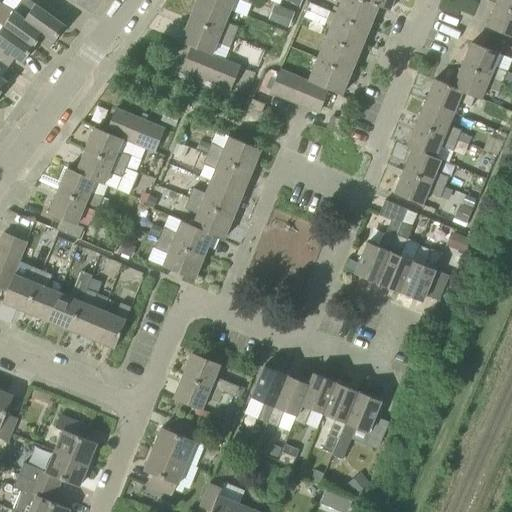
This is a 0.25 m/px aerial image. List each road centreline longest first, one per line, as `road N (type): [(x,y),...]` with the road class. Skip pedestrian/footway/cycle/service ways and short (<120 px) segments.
road 1 (residential): [(141,410),(188,298),(295,342),(403,92),(406,60),(431,0)]
road 2 (residential): [(0,179),(130,0)]
road 3 (residential): [(141,410),(0,351)]
